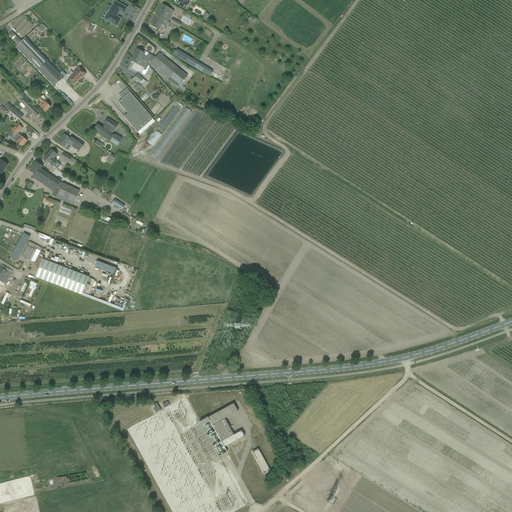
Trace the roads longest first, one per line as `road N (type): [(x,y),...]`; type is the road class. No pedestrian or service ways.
road 1 (tertiary): [(0,398),(336,369),(404,357),(511,321)]
road 2 (tertiary): [(0,198),(25,158),(98,86),(151,0)]
road 3 (track): [(407,374),(259,511)]
road 4 (track): [(407,374),(511,441)]
